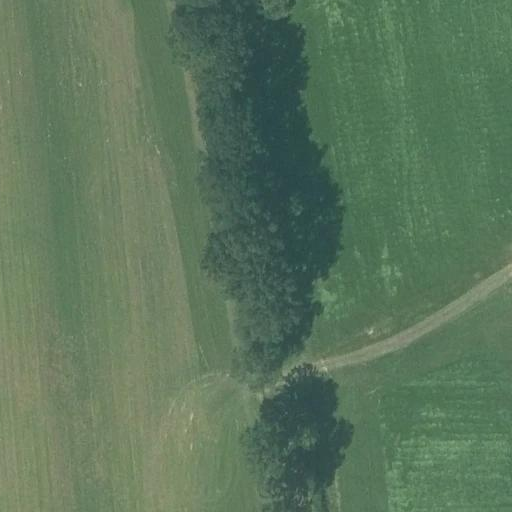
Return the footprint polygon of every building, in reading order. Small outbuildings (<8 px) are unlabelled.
[(511,52),(484,47),(474,98),(511,104),(511,52)] [(511,136),(505,135),(498,166),(511,169),(511,136)] [(389,173),(407,172),(406,157),(389,158),(389,173)] [(511,177),(494,174),(488,202),(511,206),(511,177)] [(333,206),(334,234),(352,233),(350,205),(333,206)] [(312,231),(332,230),(332,214),(311,214),(312,231)] [(315,253),(316,271),(362,270),(361,252),(315,253)] [(338,309),(337,288),(309,289),(309,310),(338,309)]
